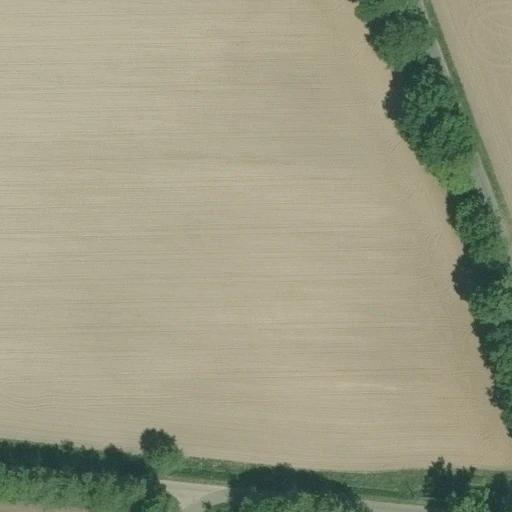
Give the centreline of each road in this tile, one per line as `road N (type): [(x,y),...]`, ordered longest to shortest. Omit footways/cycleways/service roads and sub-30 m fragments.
road 1 (residential): [(511,272),(411,0)]
road 2 (residential): [(195,495),(0,468)]
road 3 (unclassified): [(375,511),(195,495)]
